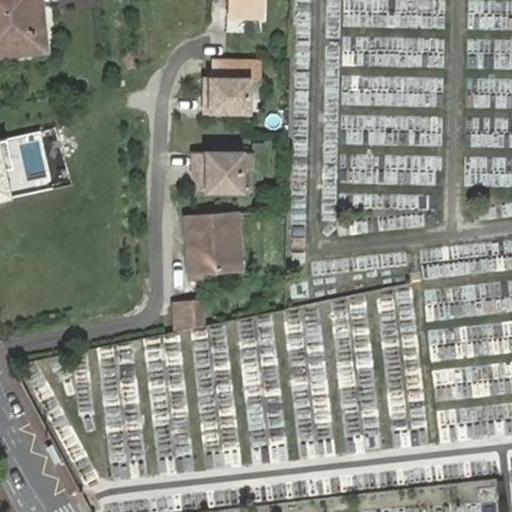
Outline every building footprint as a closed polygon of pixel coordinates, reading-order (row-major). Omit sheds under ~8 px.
[(36,0),(0,0),(0,61),(42,57),(36,0)] [(231,0),(232,15),(266,16),(265,0),(231,0)] [(246,82),(202,81),(201,101),(207,101),(206,115),(246,115),(246,82)] [(239,155),(190,155),(190,171),(195,172),(196,185),(196,193),(238,194),(238,173),(239,155)] [(250,155),(239,155),(238,173),(250,173),(250,155)] [(182,274),(205,274),(232,273),(231,218),(181,219),(182,274)] [(190,300),(193,330),(208,326),(207,298),(190,300)] [(171,302),(173,334),(193,330),(190,300),(171,302)]
